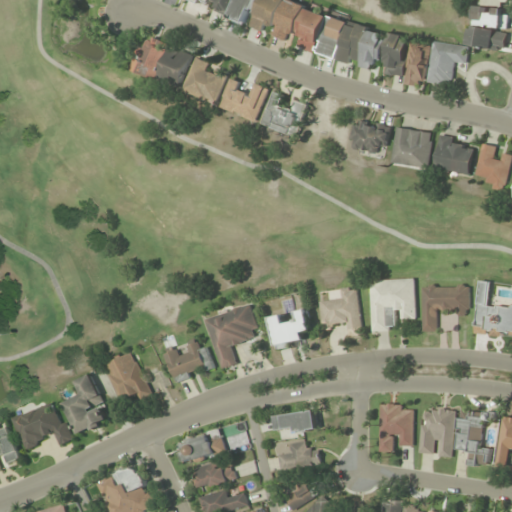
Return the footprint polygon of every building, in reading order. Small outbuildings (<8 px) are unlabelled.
[(387,36),(294,0),(193,0),(211,7),(216,11),(251,24),(250,27),(264,32),(266,27),(275,26),(276,37),(279,38),(298,37),(299,45),(345,63),(352,63),(370,70),(378,69),(388,45),(387,36)] [(511,11),(473,5),(468,45),(506,51),(508,31),(511,11)] [(410,37),(391,34),(384,74),(404,77),(410,37)] [(132,70),(181,89),(194,54),(145,36),(132,70)] [(452,85),(455,65),(467,66),(469,46),(433,41),(432,43),(412,40),(407,84),(427,87),(427,82),(452,85)] [(184,94),(218,106),(230,72),(196,59),(184,94)] [(221,108),(257,122),(270,89),(257,84),(253,94),(241,89),(243,82),(233,78),(221,108)] [(298,137),(309,105),(296,100),(293,109),(283,106),(286,96),(275,92),(263,124),(298,137)] [(386,154),(391,126),(355,119),(350,148),(386,154)] [(393,164),(430,168),(434,132),(397,127),(393,164)] [(434,167),(470,176),(476,150),(457,146),(459,138),(442,134),(434,167)] [(501,148),(484,144),(477,175),(489,177),(486,187),(506,191),(511,163),(511,154),(500,152),(501,148)] [(372,280),(373,332),(397,331),(396,320),(417,320),(417,279),(372,280)] [(492,282),(481,281),(476,333),(511,336),(511,306),(490,304),(492,282)] [(471,314),(471,285),(424,285),(423,332),(440,332),(440,314),(471,314)] [(359,287),(340,288),(341,299),(321,301),(323,328),(351,326),(352,334),(363,333),(359,287)] [(207,319),(223,369),(239,364),(233,344),(262,335),(252,305),(207,319)] [(313,330),(309,309),(298,311),(300,321),(287,323),(286,315),(272,317),(278,348),(306,343),(304,331),(313,330)] [(209,347),(201,350),(198,341),(188,344),(188,346),(166,353),(175,380),(215,367),(209,347)] [(152,391),(134,352),(106,365),(124,405),(152,391)] [(112,423),(94,374),(77,380),(82,394),(65,400),(78,435),(112,423)] [(26,449),(58,438),(61,446),(72,441),(58,401),(14,417),(26,449)] [(395,452),(395,445),(415,445),(415,409),(405,409),(405,405),(382,405),(382,452),(395,452)] [(458,411),(433,408),(432,416),(423,415),(420,456),(454,458),(458,411)] [(277,416),(280,436),(319,431),(316,411),(277,416)] [(483,451),(486,413),(461,411),(457,449),(470,450),(469,464),(490,466),(492,452),(483,451)] [(497,465),(508,466),(510,451),(511,451),(511,417),(504,416),(497,465)] [(0,472),(2,472),(0,465),(0,460),(6,459),(9,466),(23,461),(12,426),(2,429),(1,425),(0,425),(0,472)] [(186,462),(227,451),(222,433),(181,444),(186,462)] [(312,442),(291,444),(293,464),(314,462),(312,442)] [(237,480),(231,459),(195,471),(201,492),(237,480)] [(110,511),(145,511),(157,507),(139,465),(98,483),(110,511)] [(320,493),(308,479),(286,499),(297,511),(320,493)] [(228,511),(249,505),(246,494),(231,498),(229,489),(200,499),(204,511),(228,511)] [(308,511),(339,511),(325,497),(308,511)] [(384,511),(423,511),(424,505),(385,503),(384,511)]
